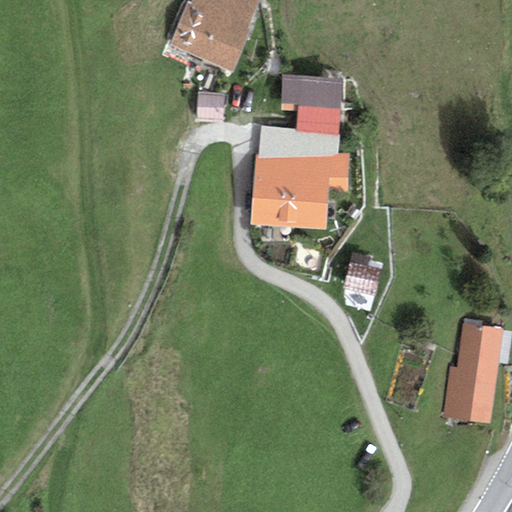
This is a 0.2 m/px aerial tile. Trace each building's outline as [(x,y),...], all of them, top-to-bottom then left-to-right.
[(267,1),(263,0),(195,0),(178,45),(240,69),(267,1)] [(353,87),(293,82),(291,107),(309,108),(306,149),(347,153),(353,87)] [(232,97),(205,95),(204,124),(231,126),(232,97)] [(358,159),(265,157),(263,220),(334,222),(335,191),(358,191),(358,159)] [(390,274),(360,266),(355,289),(385,296),(390,274)] [(511,341),(511,333),(471,328),(466,358),(509,364),(511,341)] [(463,372),(453,370),(446,416),(500,424),(508,372),(464,365),(463,372)]
